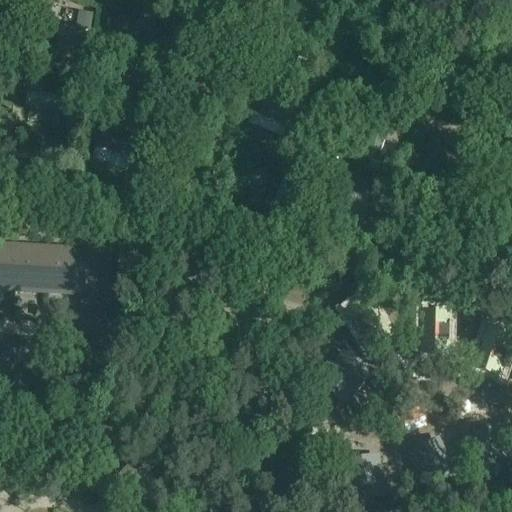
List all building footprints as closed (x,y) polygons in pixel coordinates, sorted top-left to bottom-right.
[(9,0),(7,11),(18,13),(21,0),(9,0)] [(74,33),(70,54),(85,57),(92,17),(77,14),(74,33)] [(115,21),(110,52),(157,60),(159,47),(165,44),(167,29),(156,28),(154,36),(135,33),(133,43),(125,41),(128,23),(115,21)] [(35,63),(34,74),(51,76),(53,65),(48,65),(35,63)] [(56,64),(54,73),(63,75),(64,66),(56,64)] [(30,79),(28,89),(42,92),(45,82),(30,79)] [(264,120),(262,128),(284,135),(287,127),(264,120)] [(301,130),(295,141),(307,148),(313,137),(301,130)] [(344,194),(336,227),(348,230),(349,225),(353,206),(356,196),(344,194)] [(0,291),(80,295),(77,346),(122,349),(123,319),(107,318),(111,247),(83,246),(83,249),(0,244),(0,291)] [(329,283),(320,323),(345,330),(354,290),(329,283)] [(387,299),(377,339),(402,346),(412,306),(387,299)] [(469,322),(454,361),(478,371),(492,333),(469,322)] [(4,346),(0,375),(0,384),(14,387),(19,388),(20,379),(30,380),(32,369),(22,367),(25,348),(4,346)] [(293,372),(291,392),(297,393),(297,397),(326,402),(330,362),(300,357),(299,373),(293,372)] [(428,382),(412,394),(416,399),(413,402),(431,426),(461,400),(443,376),(431,386),(428,382)] [(14,387),(11,411),(36,415),(37,402),(28,401),(30,380),(20,379),(19,388),(14,387)] [(502,435),(498,455),(504,456),(503,460),(511,461),(511,421),(508,437),(502,435)] [(98,428),(96,437),(126,444),(128,435),(98,428)] [(433,446),(405,456),(411,471),(405,472),(413,491),(419,489),(420,493),(449,483),(433,446)] [(154,465),(141,453),(118,477),(131,489),(154,465)] [(355,457),(325,465),(338,503),(367,496),(362,480),(368,479),(362,460),(356,461),(355,457)] [(303,468),(277,472),(279,482),(280,482),(281,489),(280,489),(282,505),(284,504),(296,503),(307,501),(303,468)]
